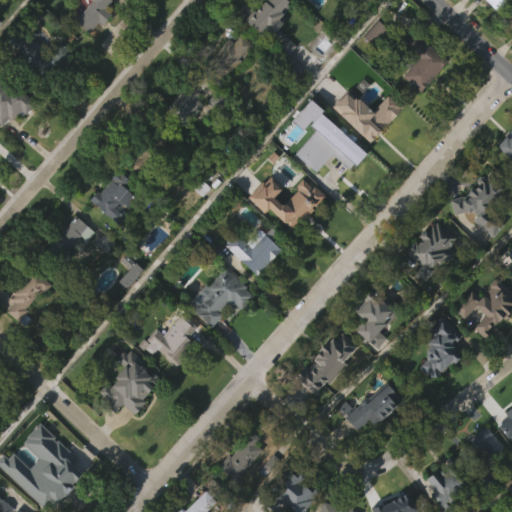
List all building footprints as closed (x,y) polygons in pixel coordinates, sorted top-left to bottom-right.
[(77,0),(60,0),(58,3),(68,12),(77,0)] [(107,16),(101,23),(97,20),(87,32),(73,19),(91,0),(110,0),(104,7),(110,13),(107,16)] [(109,0),(105,5),(126,24),(147,0),(109,0)] [(338,0),(288,0),(286,3),(301,16),(315,0),(320,0),(331,9),(338,0)] [(494,4),(490,0),(460,0),(459,1),(476,20),(494,4)] [(508,0),(498,11),(487,0),(508,0)] [(476,23),(491,39),(506,24),(491,8),(476,23)] [(87,64),(113,35),(89,13),(80,23),(89,31),(71,50),(87,64)] [(245,52),(274,75),(270,80),(281,89),(292,75),(273,60),(280,52),(275,49),(288,32),(271,19),(245,52)] [(383,35),(373,46),(366,39),(364,42),(362,39),(364,37),(362,36),(377,19),(387,28),(382,34),(383,35)] [(426,40),(450,61),(422,93),(404,77),(420,59),(408,49),(402,55),(396,50),(413,29),(426,40)] [(241,33),(253,44),(247,51),(251,55),(243,64),(239,61),(219,84),(200,68),(227,37),(233,42),(241,33)] [(511,53),(511,35),(503,45),(511,53)] [(42,53),(47,57),(60,42),(73,53),(68,59),(71,62),(58,77),(48,68),(39,77),(18,59),(34,41),(37,41),(45,46),(44,49),(42,53)] [(360,68),(371,77),(385,60),(374,51),(360,68)] [(444,90),(408,60),(399,71),(417,85),(399,108),(417,123),(444,90)] [(251,76),(238,65),(230,73),(226,69),(207,90),(224,106),(251,76)] [(44,110),(67,82),(56,74),(46,86),(29,71),(16,86),(44,110)] [(0,81),(8,88),(14,81),(23,89),(22,91),(35,102),(23,116),(17,112),(11,120),(2,113),(0,116),(0,81)] [(186,85),(189,88),(191,86),(199,93),(195,98),(201,103),(183,124),(165,109),(186,85)] [(232,103),(222,115),(206,101),(216,89),(232,103)] [(391,121),(383,131),(364,115),(387,89),(405,105),(391,121)] [(0,151),(20,129),(0,111),(0,151)] [(200,135),(193,129),(197,124),(185,114),(168,134),(186,150),(200,135)] [(216,141),(225,129),(214,120),(204,132),(216,141)] [(366,172),(399,137),(385,124),(369,142),(346,120),(329,137),(366,172)] [(172,151),(155,171),(147,164),(140,172),(132,165),(140,155),(137,152),(152,133),(172,151)] [(289,189),(300,198),(303,195),(313,202),(327,184),(348,201),(363,181),(316,144),(306,156),(312,160),(289,189)] [(511,156),(493,176),(511,195),(511,156)] [(126,187),(139,198),(130,208),(125,203),(124,205),(120,202),(116,207),(125,214),(123,216),(125,218),(120,223),(91,198),(99,190),(101,193),(113,179),(104,171),(111,163),(131,181),(126,187)] [(489,171),(493,174),(497,172),(504,178),(502,181),(510,187),(489,213),(502,224),(491,236),(472,220),(475,215),(469,209),(453,214),(449,199),(466,194),(465,193),(472,185),(474,187),(477,183),(476,178),(479,176),(484,177),(489,171)] [(137,203),(151,186),(142,179),(128,196),(137,203)] [(321,197),(305,214),(303,212),(300,216),(296,212),(291,217),(290,216),(285,220),(273,208),(264,217),(255,208),(263,200),(261,198),(275,184),(289,198),(307,179),(316,188),(314,190),(321,197)] [(87,232),(115,254),(135,228),(120,217),(124,212),(111,202),(87,232)] [(290,261),(321,226),(300,208),(292,216),(295,219),(280,236),(270,227),(280,217),(266,205),(245,229),(261,244),(266,239),(290,261)] [(451,245),(469,241),(473,254),(490,267),(498,257),(495,248),(487,241),(486,237),(502,217),(488,206),(476,209),(469,218),(463,226),(447,230),(451,245)] [(75,215),(99,237),(103,232),(114,242),(104,253),(94,244),(88,250),(74,237),(64,249),(69,254),(60,264),(43,249),(75,215)] [(439,221),(457,237),(454,240),(455,241),(449,248),(454,253),(447,261),(445,259),(427,281),(416,271),(421,264),(407,252),(410,249),(408,248),(413,242),(415,243),(417,240),(419,242),(423,238),(420,236),(426,228),(430,231),(439,221)] [(259,229),(279,249),(254,275),(224,245),(227,243),(223,240),(229,234),(232,237),(235,233),(245,243),(259,229)] [(53,266),(67,281),(89,261),(74,246),(53,266)] [(453,269),(431,250),(403,284),(416,295),(410,302),(422,312),(450,279),(447,276),(453,269)] [(142,268),(124,288),(116,280),(127,268),(118,259),(124,252),(142,268)] [(254,306),(278,280),(257,260),(245,273),(234,263),(222,276),(254,306)] [(52,285),(46,292),(44,290),(27,309),(30,311),(20,322),(8,312),(16,303),(11,299),(15,295),(13,294),(28,278),(24,275),(33,265),(52,285)] [(224,267),(249,290),(248,291),(253,295),(239,309),(234,304),(230,308),(226,304),(218,312),(220,315),(210,326),(189,307),(191,304),(188,301),(205,282),(207,285),(224,267)] [(498,277),(511,290),(511,310),(510,312),(511,315),(508,320),(504,316),(496,325),(494,323),(489,329),(493,333),(487,339),(475,328),(488,315),(477,306),(466,318),(455,308),(473,288),(481,295),(498,277)] [(141,300),(124,283),(116,290),(126,300),(115,310),(122,318),(141,300)] [(389,339),(379,349),(371,341),(366,346),(351,333),(365,318),(359,313),(368,302),(363,298),(371,288),(399,314),(382,333),(389,339)] [(186,334),(210,356),(219,345),(216,342),(223,334),(234,343),(251,324),(220,296),(186,334)] [(449,340),(461,349),(471,337),(482,345),(470,359),(482,370),(488,363),(488,362),(511,333),(511,325),(492,309),(477,327),(467,319),(449,340)] [(183,311),(194,320),(190,323),(194,326),(187,334),(196,342),(175,365),(143,338),(153,327),(162,334),(183,311)] [(4,341),(14,350),(36,326),(21,312),(8,327),(13,331),(4,341)] [(464,338),(458,344),(456,342),(453,344),(465,356),(455,367),(452,364),(447,370),(445,369),(442,373),(442,379),(433,379),(432,375),(430,377),(422,369),(424,367),(421,364),(425,361),(421,358),(428,351),(425,348),(428,345),(426,343),(436,333),(432,330),(444,318),(464,338)] [(350,341),(361,350),(352,361),(373,379),(383,369),(376,363),(393,343),(368,321),(350,341)] [(341,333),(356,346),(342,361),(345,363),(328,383),(324,380),(312,393),(293,377),(303,366),(308,370),(315,362),(311,359),(318,350),(316,349),(322,342),(325,344),(331,338),(334,341),(341,333)] [(434,367),(420,381),(426,387),(416,397),(431,411),(458,384),(448,374),(457,365),(438,346),(426,358),(434,367)] [(131,348),(145,360),(143,363),(149,367),(146,371),(150,375),(153,371),(160,377),(161,381),(151,394),(149,392),(143,398),(146,400),(136,413),(123,403),(116,412),(108,406),(111,402),(98,391),(105,383),(110,387),(118,379),(114,376),(122,366),(115,360),(123,350),(127,353),(131,348)] [(175,381),(191,361),(175,348),(160,365),(153,359),(143,370),(172,395),(179,385),(175,381)] [(355,377),(336,362),(295,410),(312,424),(322,412),(325,414),(355,377)] [(130,444),(157,411),(144,400),(146,397),(124,378),(114,391),(121,397),(97,426),(114,440),(119,434),(130,444)] [(400,400),(372,423),(369,419),(355,430),(344,417),(358,405),(360,408),(388,385),(400,400)] [(511,412),(511,438),(510,440),(501,428),(503,426),(498,420),(508,412),(510,416),(511,414),(511,413),(511,412)] [(366,450),(370,456),(399,431),(385,415),(365,432),(363,429),(341,448),(353,461),(366,450)] [(51,439),(54,441),(56,440),(75,459),(69,465),(78,474),(68,484),(71,486),(49,506),(45,502),(40,507),(0,467),(0,456),(2,454),(6,458),(11,453),(28,469),(39,458),(22,442),(26,438),(25,437),(38,423),(53,437),(51,439)] [(484,457),(469,468),(458,452),(471,442),(469,439),(486,426),(499,443),(482,455),(484,457)] [(266,454),(240,487),(216,468),(227,454),(230,456),(250,431),(259,438),(254,444),(266,454)] [(511,466),(511,434),(500,443),(504,448),(494,457),(505,471),(511,466)] [(450,455),(476,485),(453,504),(456,507),(449,511),(443,511),(428,494),(433,490),(424,479),(436,469),(439,474),(451,463),(447,458),(450,455)] [(467,470),(486,491),(501,477),(482,456),(467,470)] [(253,476),(258,467),(245,459),(219,501),(236,511),(257,478),(253,476)] [(286,468),(289,471),(291,469),(297,473),(300,470),(306,475),(303,480),(310,485),(312,483),(321,490),(315,497),(316,498),(305,511),(291,511),(283,505),(277,511),(261,500),(286,468)] [(206,510),(207,511),(176,511),(181,507),(183,510),(203,490),(215,502),(206,510)] [(407,494),(416,510),(412,511),(385,511),(380,503),(392,496),(395,501),(407,494)] [(8,511),(0,511),(0,501),(2,499),(12,508),(8,511)] [(327,501),(339,506),(340,501),(355,506),(353,510),(358,511),(319,511),(324,500),(327,501)]
